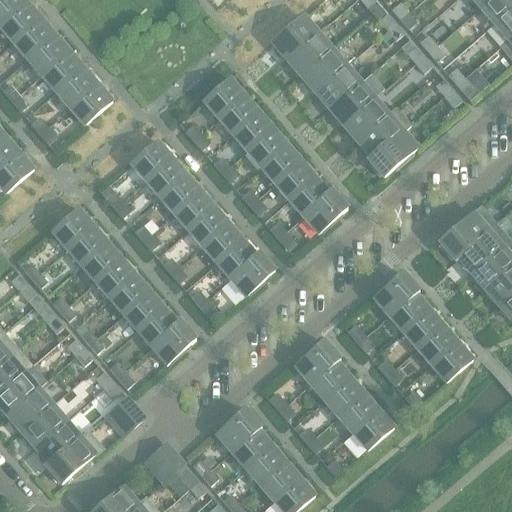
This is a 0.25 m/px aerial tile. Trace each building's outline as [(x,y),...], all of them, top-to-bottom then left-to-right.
[(0,29),(27,6),(26,5),(23,0),(1,0),(0,1),(0,29)] [(376,4),(371,0),(360,0),(359,2),(367,12),(376,4)] [(471,0),(481,11),(493,0),(471,0)] [(495,27),(511,12),(511,0),(493,0),(481,11),(495,27)] [(0,31),(13,47),(41,23),(40,22),(35,13),(33,14),(27,6),(0,29),(0,31)] [(408,16),(400,6),(391,13),(400,23),(408,16)] [(501,50),(511,41),(511,12),(495,27),(508,43),(501,49),(501,50)] [(417,26),(408,16),(400,23),(408,33),(417,26)] [(395,27),(387,17),(378,25),(387,35),(395,27)] [(287,64),(318,37),(303,20),(299,23),(298,22),(289,30),(290,31),(272,46),(275,49),(280,58),(281,57),(287,64)] [(27,63),(55,39),(54,38),(50,29),(47,30),(41,23),(13,47),(27,63)] [(404,37),(395,27),(387,35),(395,44),(404,37)] [(302,80),(332,54),(318,37),(287,64),(289,66),(294,74),(296,73),(302,80)] [(55,39),(27,63),(41,80),(69,55),(69,54),(64,45),(62,46),(55,39)] [(437,49),(428,39),(420,46),(428,56),(437,49)] [(511,41),(501,50),(511,62),(511,41)] [(445,59),(437,49),(428,56),(437,66),(445,59)] [(424,60),(415,50),(407,57),(415,67),(424,60)] [(316,96),(346,70),(332,54),(302,80),(303,82),(308,90),(310,89),(316,96)] [(55,96),(84,72),(83,71),(78,62),(76,63),(69,55),(41,80),(55,96)] [(432,70),(424,60),(415,67),(424,77),(432,70)] [(330,113),(360,87),(346,70),(316,96),(317,98),(322,107),(324,106),(330,113)] [(70,112),(98,88),(97,87),(92,78),(90,79),(84,72),(55,96),(70,112)] [(465,82),(456,72),(448,79),(456,89),(465,82)] [(475,93),(465,82),(456,89),(466,101),(475,93)] [(218,123),(245,100),(238,92),(240,91),(232,84),(230,83),(204,106),(218,123)] [(452,93),(443,83),(435,90),(443,100),(452,93)] [(344,129),(374,103),(360,87),(330,113),(332,115),(336,123),(338,122),(344,129)] [(84,129),(112,105),(111,104),(106,94),(104,96),(98,88),(70,112),(84,129)] [(19,98),(11,89),(3,95),(12,105),(19,98)] [(462,104),(452,93),(443,100),(454,112),(462,104)] [(28,108),(19,98),(12,105),(20,115),(28,108)] [(232,139),(259,116),(253,109),(254,107),(246,101),(245,100),(218,123),(232,139)] [(358,145),(396,113),(395,112),(387,118),(374,103),(344,129),(346,131),(350,139),(352,139),(358,145)] [(369,164),(411,130),(396,113),(358,145),(360,147),(364,156),(366,155),(371,160),(368,163),(369,164)] [(247,156),(273,133),(267,125),(268,123),(260,117),(259,116),(232,139),(247,156)] [(48,131),(39,121),(32,128),(40,138),(48,131)] [(201,138),(193,129),(186,135),(193,144),(201,138)] [(411,158),(417,152),(403,136),(411,130),(369,164),(384,181),(402,165),(403,166),(412,159),(411,158)] [(56,141),(48,131),(40,138),(48,148),(56,141)] [(261,172),(287,149),(281,141),(282,140),(274,133),(273,133),(247,156),(261,172)] [(209,147),(201,138),(193,144),(201,153),(209,147)] [(0,171),(19,156),(18,155),(13,146),(11,147),(5,140),(0,143),(0,171)] [(146,186),(172,162),(166,155),(167,153),(157,145),(131,168),(146,186)] [(275,188),(301,165),(295,158),(296,156),(288,150),(287,149),(261,172),(275,188)] [(0,191),(5,197),(34,173),(32,172),(27,162),(25,164),(19,156),(0,171),(0,191)] [(229,170),(222,161),(214,168),(222,177),(229,170)] [(160,202),(187,179),(180,171),(181,170),(173,163),(172,162),(146,186),(160,202)] [(290,206),(316,183),(309,174),(310,172),(302,166),(301,165),(275,188),(290,206)] [(237,179),(229,170),(222,177),(229,186),(237,179)] [(174,218),(200,195),(194,188),(195,186),(187,179),(160,202),(174,218)] [(305,223),(334,198),(331,195),(329,197),(323,191),(325,189),(316,183),(290,206),(305,223)] [(258,203),(250,194),(242,201),(250,210),(258,203)] [(188,235),(215,211),(208,204),(210,202),(201,196),(200,195),(174,218),(188,235)] [(122,206),(115,197),(107,203),(115,212),(122,206)] [(318,238),(347,213),(334,198),(305,223),(318,238)] [(265,212),(258,203),(250,210),(258,219),(265,212)] [(130,215),(122,206),(115,212),(122,221),(130,215)] [(202,251),(229,228),(222,221),(224,219),(215,212),(215,211),(188,235),(202,251)] [(451,237),(440,246),(455,264),(496,229),(482,212),(474,219),(473,218),(467,223),(466,222),(457,229),(458,230),(455,233),(451,237)] [(66,253),(93,230),(87,223),(88,221),(80,215),(79,213),(52,236),(66,253)] [(217,268),(244,245),(236,237),(238,235),(230,229),(229,228),(202,251),(217,268)] [(151,238),(143,229),(135,236),(143,245),(151,238)] [(288,238),(280,229),(272,236),(280,245),(288,238)] [(496,229),(455,264),(458,262),(472,277),(510,245),(496,229)] [(81,270),(107,247),(101,239),(103,238),(94,231),(93,230),(66,253),(81,270)] [(158,247),(151,238),(143,245),(151,254),(158,247)] [(296,247),(288,238),(280,245),(288,254),(296,247)] [(231,285),(261,259),(259,257),(256,260),(250,253),(252,251),(244,245),(217,268),(231,285)] [(511,247),(510,245),(472,277),(477,284),(476,286),(484,291),(486,294),(511,271),(511,247)] [(95,286),(122,263),(115,256),(117,254),(108,248),(107,247),(81,270),(95,286)] [(245,301),(274,275),(261,259),(231,285),(245,301)] [(179,271),(171,262),(163,269),(171,278),(179,271)] [(109,302),(136,279),(129,272),(131,270),(122,264),(122,263),(95,286),(109,302)] [(39,276),(31,267),(23,273),(32,283),(39,276)] [(187,280),(179,271),(171,278),(179,287),(187,280)] [(500,310),(511,299),(511,271),(486,294),(492,300),(490,302),(498,308),(500,310)] [(48,286),(39,276),(32,283),(40,293),(48,286)] [(28,288),(19,277),(11,285),(19,295),(28,288)] [(387,319),(416,293),(403,278),(374,303),(387,319)] [(123,318),(149,295),(144,289),(145,287),(137,281),(136,279),(109,302),(123,318)] [(36,297),(28,288),(19,295),(28,305),(36,297)] [(402,336),(429,313),(424,304),(422,305),(416,298),(419,296),(416,293),(387,319),(402,336)] [(138,336),(165,313),(158,305),(159,303),(151,297),(149,295),(123,318),(138,336)] [(208,305),(199,295),(191,301),(200,312),(208,305)] [(511,324),(511,299),(500,310),(506,317),(505,318),(511,324)] [(60,300),(53,307),(60,316),(68,309),(60,300)] [(217,315),(208,305),(200,312),(209,322),(217,315)] [(76,318),(68,309),(60,316),(68,325),(76,318)] [(56,320),(47,310),(39,318),(47,328),(56,320)] [(153,353),(182,327),(180,325),(177,328),(172,321),(173,319),(165,313),(138,336),(153,353)] [(417,353),(444,330),(443,329),(438,320),(436,321),(429,313),(402,336),(417,353)] [(64,330),(56,320),(47,328),(56,337),(64,330)] [(166,369),(196,344),(182,327),(153,353),(166,369)] [(364,339),(355,329),(348,336),(357,346),(364,339)] [(431,370),(458,347),(457,346),(452,336),(450,338),(444,330),(417,353),(431,370)] [(96,341),(88,332),(80,339),(88,348),(96,341)] [(0,368),(18,353),(4,337),(0,340),(0,368)] [(373,349),(364,339),(357,346),(365,356),(373,349)] [(104,351),(96,341),(88,348),(96,358),(104,351)] [(84,353),(75,343),(67,351),(76,360),(84,353)] [(309,387),(338,362),(324,346),(295,371),(309,387)] [(446,386),(472,364),(471,362),(466,353),(464,354),(458,347),(431,370),(446,386)] [(0,397),(25,377),(32,370),(18,353),(0,368),(0,397)] [(92,363),(84,353),(76,360),(84,370),(92,363)] [(323,404),(350,381),(345,372),(343,373),(337,366),(340,364),(338,362),(309,387),(323,404)] [(394,373),(386,364),(378,371),(386,380),(394,373)] [(126,376),(117,366),(109,372),(118,383),(126,376)] [(401,382),(394,373),(386,380),(394,389),(401,382)] [(112,386),(104,376),(95,383),(104,393),(112,386)] [(134,386),(126,376),(118,383),(127,393),(134,386)] [(8,419),(38,393),(25,377),(0,397),(0,412),(0,413),(3,411),(8,416),(6,417),(8,419)] [(338,421),(365,398),(364,397),(359,388),(357,389),(350,381),(323,404),(338,421)] [(121,395),(112,386),(104,393),(112,403),(121,395)] [(22,435),(52,409),(38,393),(8,419),(10,421),(14,429),(17,428),(22,433),(21,434),(22,435)] [(422,406),(413,396),(406,402),(414,413),(422,406)] [(286,407),(277,397),(269,404),(278,414),(286,407)] [(353,438),(379,415),(378,413),(373,404),(371,406),(365,398),(338,421),(353,438)] [(144,422),(130,407),(126,402),(107,419),(124,439),(144,422)] [(294,417),(286,407),(278,414),(287,424),(294,417)] [(36,452),(66,426),(52,409),(22,435),(24,437),(28,446),(32,444),(36,449),(35,450),(36,452)] [(230,455),(260,430),(246,414),(216,439),(230,455)] [(367,455),(394,432),(392,430),(387,421),(385,422),(379,415),(353,438),(367,455)] [(47,471),(88,435),(87,434),(79,441),(66,426),(36,452),(38,454),(42,462),(46,460),(50,466),(46,469),(47,471)] [(245,472),(271,449),(266,440),(264,441),(259,434),(261,432),(260,430),(230,455),(245,472)] [(315,441),(307,432),(299,439),(307,448),(315,441)] [(89,464),(103,452),(88,435),(47,471),(49,473),(48,474),(57,485),(58,484),(62,488),(80,472),(83,475),(92,467),(89,464)] [(323,450),(315,441),(307,448),(315,457),(323,450)] [(184,469),(166,448),(146,465),(164,486),(184,469)] [(259,488),(286,466),(285,465),(280,456),(278,457),(271,449),(245,472),(259,488)] [(209,473),(200,463),(193,470),(201,480),(209,473)] [(343,473),(335,464),(327,470),(335,480),(343,473)] [(274,505),(300,483),(299,481),(294,472),(292,473),(286,466),(259,488),(274,505)] [(218,483),(209,473),(201,480),(210,490),(218,483)] [(198,485),(189,475),(181,482),(189,492),(198,485)] [(279,511),(300,511),(315,499),(313,498),(309,489),(307,490),(300,483),(274,505),(279,511)] [(206,495),(198,485),(189,492),(198,502),(206,495)] [(134,511),(145,502),(144,501),(137,507),(123,491),(117,496),(114,493),(105,501),(108,504),(98,511),(134,511)] [(231,511),(238,507),(230,497),(222,504),(229,511),(231,511)] [(153,511),(145,502),(134,511),(153,511)]
